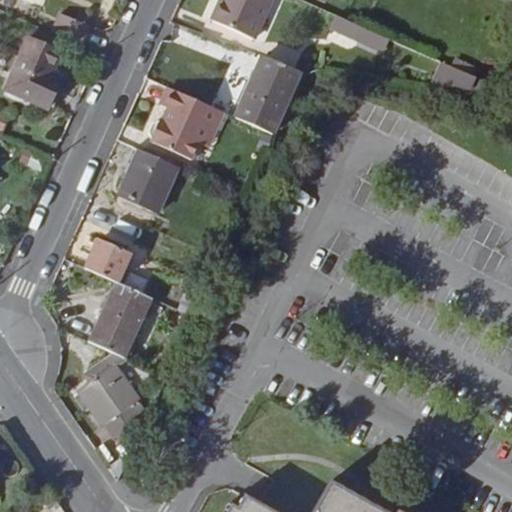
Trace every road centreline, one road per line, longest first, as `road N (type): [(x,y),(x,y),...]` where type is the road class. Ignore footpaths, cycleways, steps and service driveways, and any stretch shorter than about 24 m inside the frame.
road 1 (residential): [(0,343),(154,0)]
road 2 (residential): [(99,511),(0,361)]
